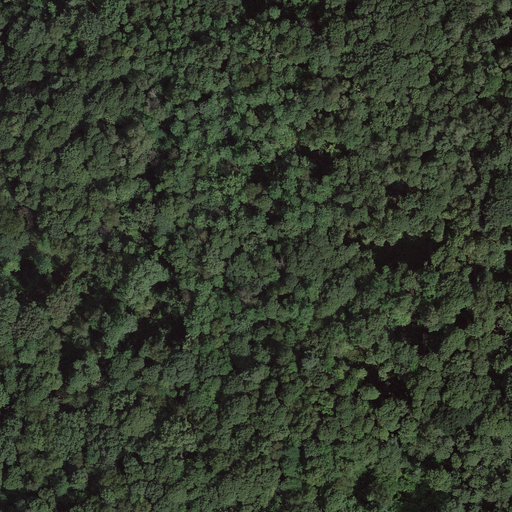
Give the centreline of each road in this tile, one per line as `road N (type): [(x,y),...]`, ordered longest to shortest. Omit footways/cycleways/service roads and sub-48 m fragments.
road 1 (track): [(355,0),(278,101),(185,290),(122,329),(94,365),(83,397),(60,414),(0,422)]
road 2 (track): [(55,0),(31,52),(0,203)]
